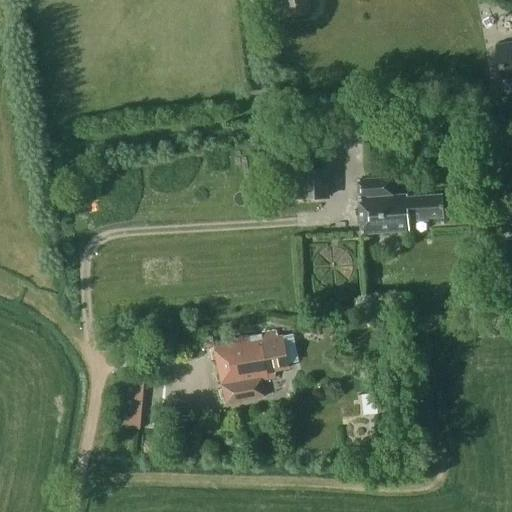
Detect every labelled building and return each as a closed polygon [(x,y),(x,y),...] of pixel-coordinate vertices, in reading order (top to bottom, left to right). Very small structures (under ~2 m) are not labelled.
[(309,13),(307,0),(281,0),(283,17),(309,13)] [(511,75),(511,43),(497,46),(502,77),(511,75)] [(333,196),(331,170),(293,171),(293,174),(284,175),(285,182),(293,182),(294,208),(328,206),(328,197),(333,196)] [(394,196),(393,178),(358,180),(361,234),(409,231),(409,222),(427,220),(427,218),(444,217),(443,195),(407,197),(407,195),(394,196)] [(277,337),(276,331),(212,342),(226,403),(265,395),(262,379),(271,377),(270,371),(289,367),(283,335),(277,337)] [(142,428),(149,374),(128,371),(121,425),(142,428)] [(218,456),(218,442),(203,442),(203,456),(218,456)]
